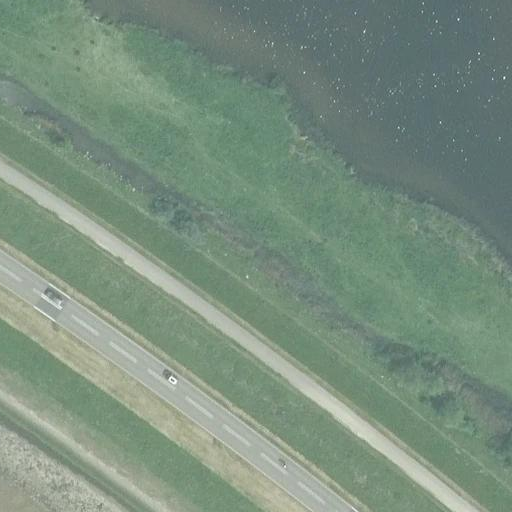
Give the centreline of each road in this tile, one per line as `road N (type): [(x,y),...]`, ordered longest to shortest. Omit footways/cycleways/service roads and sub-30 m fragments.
road 1 (unclassified): [(467,511),(205,311),(0,171)]
road 2 (primary): [(333,511),(0,269)]
